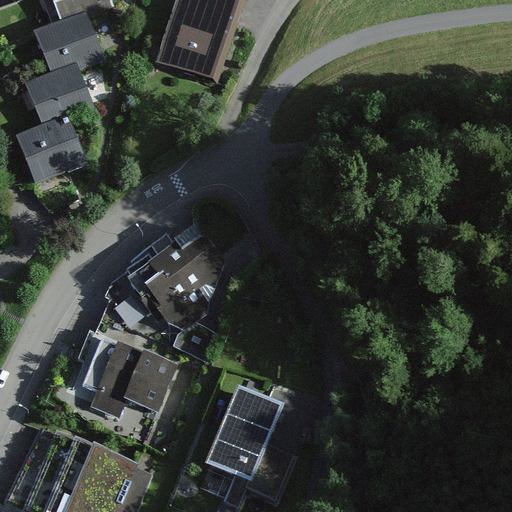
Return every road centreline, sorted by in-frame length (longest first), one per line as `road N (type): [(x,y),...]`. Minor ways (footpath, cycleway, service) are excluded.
road 1 (residential): [(0,415),(49,314),(121,221),(178,184),(252,163)]
road 2 (residential): [(252,163),(265,215),(331,348),(333,412),(305,511)]
road 3 (residential): [(252,163),(277,93),(313,60),(364,36),(511,13)]
road 4 (track): [(252,163),(511,124)]
road 5 (track): [(297,0),(256,55),(217,168)]
road 6 (track): [(331,348),(353,375),(361,410),(360,511)]
